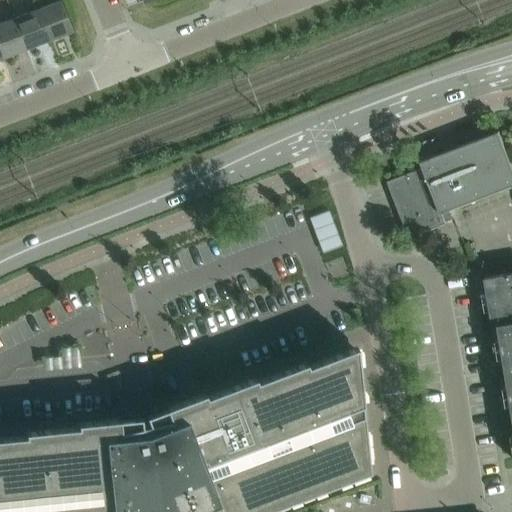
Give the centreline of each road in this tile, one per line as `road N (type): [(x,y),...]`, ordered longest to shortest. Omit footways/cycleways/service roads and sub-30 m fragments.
road 1 (residential): [(371,284),(132,381),(0,391)]
road 2 (tertiary): [(321,130),(0,259)]
road 3 (residential): [(450,494),(467,464),(437,287),(420,270),(371,284)]
road 4 (residential): [(371,284),(405,500)]
road 5 (tertiary): [(495,62),(321,130)]
road 6 (residential): [(126,65),(293,0)]
road 7 (residential): [(371,284),(321,130)]
road 8 (residential): [(0,115),(126,65)]
